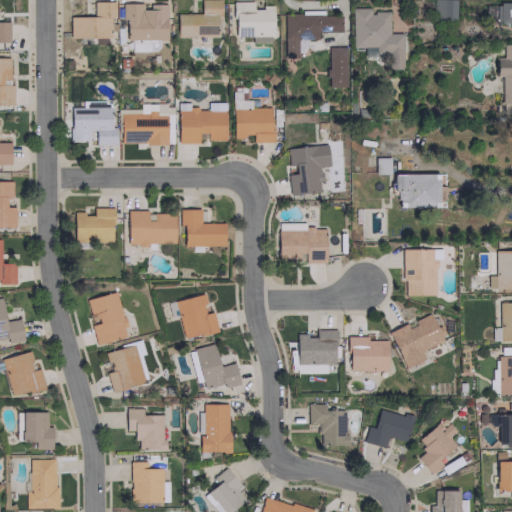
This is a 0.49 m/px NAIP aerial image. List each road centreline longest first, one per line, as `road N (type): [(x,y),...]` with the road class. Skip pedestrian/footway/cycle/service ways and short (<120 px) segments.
road 1 (residential): [(90,511),(89,445),(48,265),(44,0)]
road 2 (residential): [(252,179),(250,298),(266,362),(274,458),(377,484),(391,511)]
road 3 (residential): [(252,179),(45,178)]
